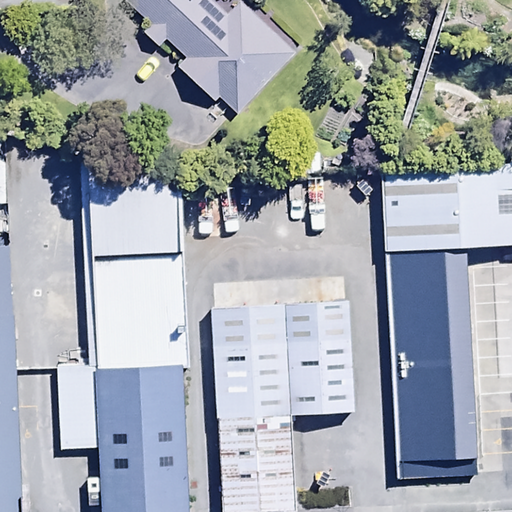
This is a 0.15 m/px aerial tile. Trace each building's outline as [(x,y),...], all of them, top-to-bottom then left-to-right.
[(126,0),(123,4),(149,28),(140,38),(158,54),(167,44),(185,62),(177,71),(215,106),(217,103),(234,119),(294,55),(239,3),(225,19),(203,0),(126,0)] [(184,164),(90,168),(97,363),(192,359),(184,164)] [(511,166),(387,169),(388,246),(511,243),(511,166)] [(471,244),(388,246),(393,483),(476,482),(471,244)] [(23,511),(14,246),(0,246),(0,511),(23,511)] [(358,304),(216,307),(220,510),(302,508),(300,420),(360,418),(358,304)] [(197,511),(192,359),(97,363),(103,511),(197,511)]
